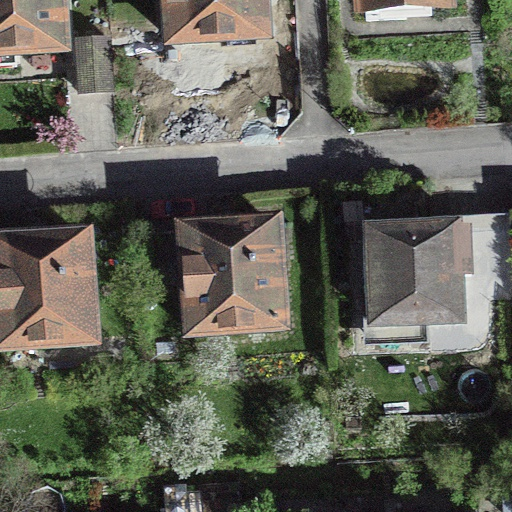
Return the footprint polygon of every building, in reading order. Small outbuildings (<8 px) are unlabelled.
[(61,46),(58,0),(0,0),(0,66),(15,66),(14,49),(61,46)] [(260,0),(167,0),(172,69),(221,66),(220,37),(263,35),(260,0)] [(358,0),(359,9),(446,6),(445,0),(358,0)] [(76,44),(79,91),(115,89),(112,42),(76,44)] [(275,225),(151,233),(155,298),(188,296),(190,331),(281,325),(275,225)] [(431,328),(432,350),(468,348),(477,343),(484,336),(488,327),(489,318),(487,288),(455,290),(452,230),(373,234),(378,322),(417,320),(417,328),(431,328)] [(85,239),(0,243),(0,343),(90,338),(85,239)]
